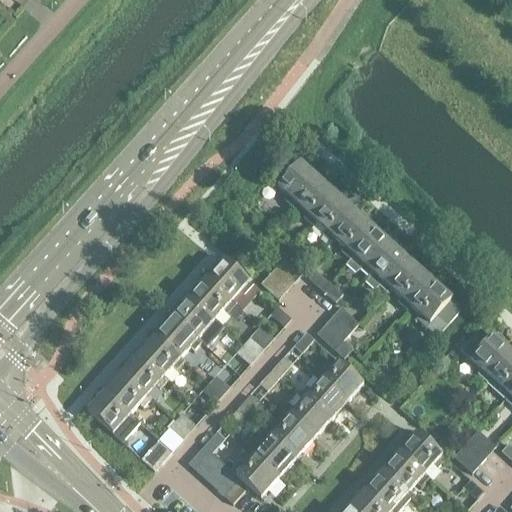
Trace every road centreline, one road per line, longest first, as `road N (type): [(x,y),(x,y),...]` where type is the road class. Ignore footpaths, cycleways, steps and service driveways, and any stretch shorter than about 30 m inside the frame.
road 1 (tertiary): [(0,370),(154,198),(189,131)]
road 2 (tertiary): [(189,131),(130,174),(0,318)]
road 3 (tertiary): [(189,131),(301,0)]
